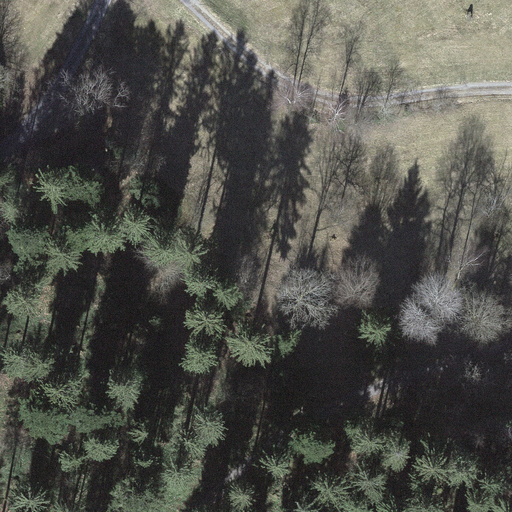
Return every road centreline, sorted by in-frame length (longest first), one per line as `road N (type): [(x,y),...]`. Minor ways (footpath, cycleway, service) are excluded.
road 1 (track): [(184,0),(281,84),(372,101),(511,90)]
road 2 (track): [(511,343),(366,400),(260,456),(198,511)]
road 3 (track): [(98,0),(65,71),(17,144),(0,155)]
